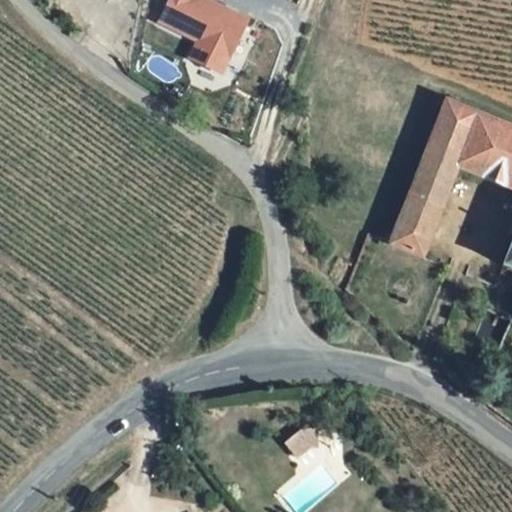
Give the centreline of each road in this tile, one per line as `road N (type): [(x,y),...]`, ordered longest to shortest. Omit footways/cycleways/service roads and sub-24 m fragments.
road 1 (residential): [(279,360),(268,242),(243,170),(42,36),(13,0)]
road 2 (tertiary): [(279,360),(209,371),(150,394),(19,511)]
road 3 (tertiary): [(511,445),(410,383),(279,360)]
road 4 (track): [(243,170),(304,0)]
